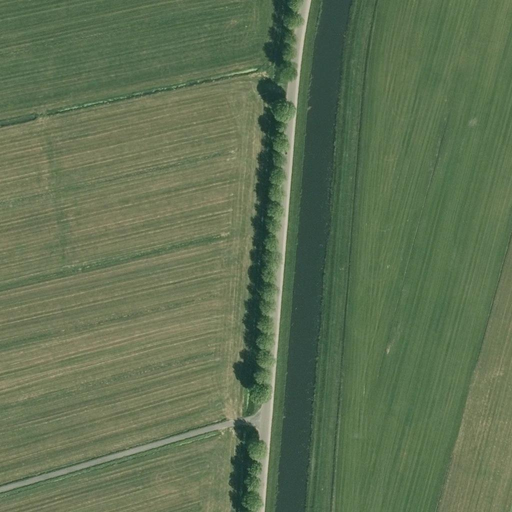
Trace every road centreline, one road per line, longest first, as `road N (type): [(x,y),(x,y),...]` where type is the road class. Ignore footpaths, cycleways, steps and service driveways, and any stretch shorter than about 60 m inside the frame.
road 1 (track): [(317,511),(352,42),(362,0)]
road 2 (tertiary): [(254,511),(302,0)]
road 3 (unknown): [(0,492),(262,414)]
